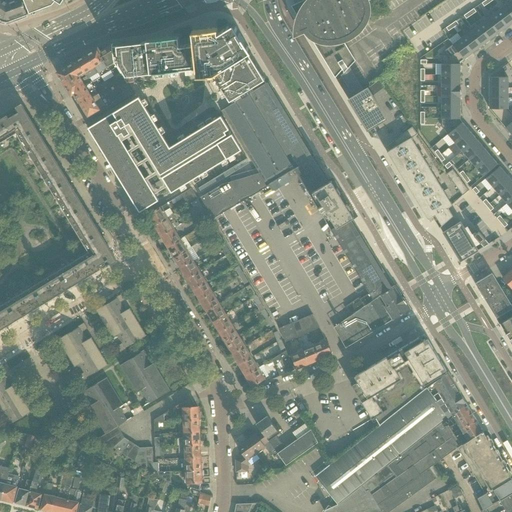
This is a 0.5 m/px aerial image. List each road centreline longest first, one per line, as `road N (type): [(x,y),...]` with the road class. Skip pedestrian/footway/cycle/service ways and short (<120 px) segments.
road 1 (residential): [(422,315),(343,362),(255,398),(219,403)]
road 2 (residential): [(150,261),(53,106)]
road 3 (residential): [(0,350),(150,261)]
road 4 (residential): [(422,315),(511,456)]
road 5 (primary): [(23,63),(175,0)]
road 6 (residential): [(427,268),(424,235),(372,154),(343,140)]
road 7 (residential): [(219,403),(208,359),(150,261)]
road 8 (residential): [(511,40),(474,76),(477,120),(511,161)]
road 9 (secondary): [(343,140),(276,36)]
